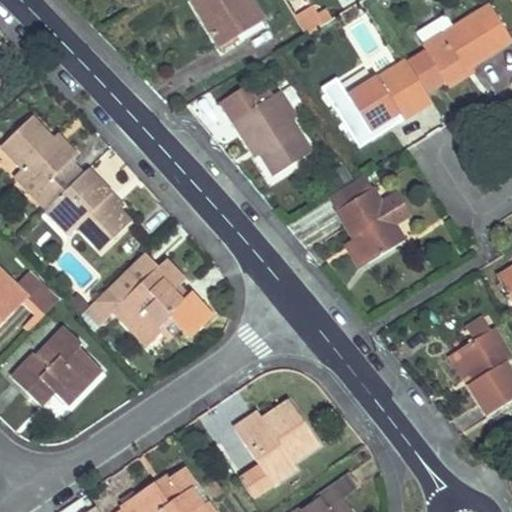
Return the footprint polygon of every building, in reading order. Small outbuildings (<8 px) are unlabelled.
[(259,15),(250,0),(199,0),(192,4),(214,41),(233,30),(259,15)] [(414,62),(430,88),(444,80),(445,82),(472,66),(511,42),(490,6),(452,29),(423,46),(428,54),(414,62)] [(320,21),(313,8),(301,15),(308,28),(309,28),(320,21)] [(265,25),(259,15),(233,30),(239,40),(265,25)] [(308,28),(301,15),(300,15),(294,18),(305,36),(322,26),(323,26),(320,21),(309,28),(308,28)] [(452,29),(444,16),(416,33),(423,46),(452,29)] [(416,115),(433,104),(425,92),(409,66),(405,59),(388,70),(416,115)] [(425,92),(430,88),(414,62),(409,66),(425,92)] [(476,73),(472,66),(445,82),(449,89),(476,73)] [(416,115),(388,70),(347,95),(370,132),(386,123),(398,115),(403,123),(416,115)] [(310,153),(291,121),(276,97),(275,95),(260,105),(248,86),(221,103),(232,122),(240,135),(246,131),(247,131),(260,154),(273,175),(310,153)] [(298,117),(282,91),(275,95),(276,97),(291,121),(298,117)] [(403,123),(398,115),(386,123),(391,131),(403,123)] [(83,175),(70,163),(79,155),(65,140),(58,147),(52,140),(32,119),(2,147),(23,169),(22,170),(40,189),(40,190),(33,195),(47,210),(51,206),(83,175)] [(260,154),(247,131),(246,131),(240,135),(254,158),(260,154)] [(65,140),(59,134),(52,140),(58,147),(65,140)] [(132,224),(118,210),(107,198),(111,194),(89,169),(83,175),(51,206),(54,209),(74,230),(77,228),(101,253),(132,224)] [(40,189),(22,170),(15,176),(33,195),(40,190),(40,189)] [(359,179),(328,199),(337,211),(373,190),(365,175),(359,179)] [(405,240),(373,190),(337,211),(338,214),(355,241),(369,262),(405,240)] [(118,210),(123,206),(111,194),(107,198),(118,210)] [(74,230),(54,209),(51,206),(47,210),(44,212),(46,215),(64,236),(66,237),(67,237),(74,230)] [(369,262),(355,241),(346,246),(360,267),(369,262)] [(124,303),(159,269),(147,257),(112,291),(123,302),(124,303)] [(180,305),(171,295),(184,283),(166,262),(159,269),(124,303),(123,302),(112,291),(110,289),(85,314),(101,330),(117,315),(148,347),(164,333),(161,329),(172,318),(181,327),(205,305),(194,293),(180,305)] [(511,270),(499,278),(511,299),(511,270)] [(0,326),(27,298),(0,272),(0,326)] [(103,371),(80,348),(83,345),(66,329),(36,358),(34,356),(12,378),(42,407),(56,393),(69,406),(103,371)] [(511,401),(511,369),(508,362),(511,359),(511,358),(495,329),(457,352),(475,383),(476,385),(470,388),(487,416),(511,401)] [(475,383),(457,352),(451,355),(451,356),(468,384),(470,388),(476,385),(475,383)] [(293,464),(320,446),(289,403),(263,420),(253,426),(253,425),(248,420),(234,429),(260,468),(241,481),(254,498),(297,469),(293,464)] [(253,426),(263,420),(263,419),(259,413),(248,420),(253,425),(253,426)] [(213,511),(208,503),(203,506),(193,491),(197,488),(185,469),(170,479),(173,484),(160,493),(154,484),(125,503),(130,511),(213,511)] [(173,484),(170,479),(168,476),(167,475),(154,484),(160,493),(173,484)] [(353,489),(345,479),(318,496),(320,500),(326,508),(343,498),(353,490),(353,489)] [(223,494),(214,481),(206,486),(215,498),(223,494)] [(352,511),(343,498),(326,508),(320,500),(302,511),(352,511)] [(130,511),(125,503),(122,505),(124,509),(119,511),(130,511)]
